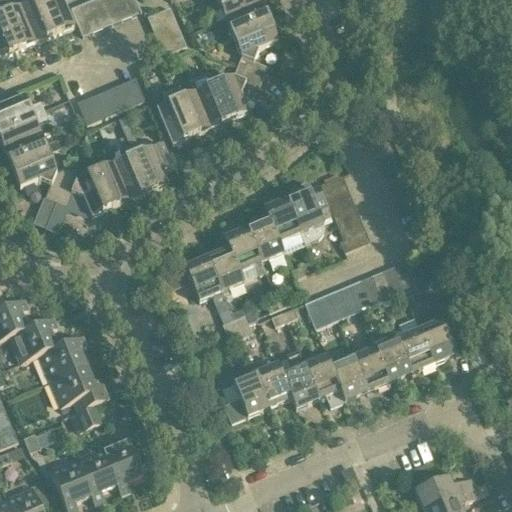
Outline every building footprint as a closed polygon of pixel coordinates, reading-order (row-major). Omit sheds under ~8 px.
[(27,0),(30,7),(20,11),(36,48),(55,40),(37,0),(27,0)] [(60,0),(37,0),(55,40),(74,32),(64,7),(60,0)] [(122,26),(112,3),(111,0),(103,0),(100,1),(103,7),(112,30),(122,26)] [(131,22),(122,0),(111,0),(112,3),(122,26),(131,22)] [(141,17),(134,0),(122,0),(131,22),(141,17)] [(204,10),(227,0),(202,0),(201,1),(204,10)] [(257,0),(227,0),(204,10),(208,18),(220,13),(224,23),(261,8),(257,0)] [(112,30),(103,7),(100,1),(91,5),(93,11),(102,34),(112,30)] [(5,4),(0,6),(0,15),(17,56),(36,48),(20,11),(10,16),(5,4)] [(102,34),(93,11),(91,5),(81,9),(93,38),(102,34)] [(229,34),(217,39),(220,48),(233,42),(269,27),(261,8),(224,23),(229,34)] [(93,38),(81,9),(71,13),(83,42),(93,38)] [(170,12),(147,21),(151,31),(174,22),(170,12)] [(0,63),(17,56),(0,15),(0,63)] [(174,22),(151,31),(155,41),(178,31),(174,22)] [(269,27),(233,42),(241,62),(237,71),(263,82),(267,71),(254,66),(258,55),(277,47),(269,27)] [(178,31),(155,41),(159,50),(182,41),(178,31)] [(182,41),(159,50),(163,61),(186,51),(182,41)] [(233,81),(213,89),(229,126),(249,118),(241,98),(245,87),(259,93),(263,82),(237,71),(233,81)] [(189,85),(194,97),(210,134),(229,126),(213,89),(208,77),(189,85)] [(135,83),(125,87),(135,110),(144,106),(135,83)] [(125,87),(115,91),(125,114),(135,110),(125,87)] [(179,90),(171,93),(191,142),(210,134),(194,97),(184,102),(179,90)] [(115,91),(106,95),(115,118),(125,114),(115,91)] [(167,109),(156,114),(172,150),(191,142),(171,93),(162,97),(167,109)] [(106,95),(96,99),(106,122),(115,118),(106,95)] [(96,99),(86,103),(96,126),(106,122),(96,99)] [(24,101),(0,110),(0,133),(44,115),(41,107),(28,112),(24,101)] [(86,103),(77,107),(87,130),(96,126),(86,103)] [(44,115),(0,133),(0,146),(4,155),(40,139),(36,129),(48,124),(44,115)] [(117,124),(127,148),(148,198),(168,189),(162,175),(172,171),(163,148),(141,157),(125,120),(117,124)] [(40,139),(4,155),(12,174),(48,158),(60,153),(57,145),(45,150),(40,139)] [(127,148),(108,156),(129,206),(148,198),(127,148)] [(108,156),(90,164),(95,177),(111,214),(129,206),(108,156)] [(48,158),(12,174),(20,193),(39,185),(50,189),(37,223),(47,227),(69,173),(68,173),(57,177),(48,158)] [(47,227),(44,234),(58,240),(66,218),(75,215),(91,222),(111,214),(95,177),(76,185),(71,174),(69,173),(47,227)] [(342,180),(319,189),(324,201),(346,191),(342,180)] [(287,203),(286,204),(301,239),(304,238),(307,245),(321,239),(322,238),(323,237),(324,236),(325,235),(326,233),(326,232),(327,231),(327,229),(327,227),(327,226),(331,224),(317,192),(309,195),(306,187),(305,187),(305,188),(290,194),(293,201),(287,203)] [(346,191),(324,201),(329,212),(351,203),(346,191)] [(263,212),(265,217),(268,223),(279,249),(280,248),(301,239),(286,204),(287,203),(286,203),(264,212),(263,212)] [(351,203),(329,212),(333,223),(356,213),(351,203)] [(356,213),(333,223),(338,234),(360,225),(356,213)] [(252,229),(246,232),(265,277),(270,275),(266,266),(284,259),(280,248),(279,249),(268,223),(265,217),(250,223),(252,229)] [(360,225),(338,234),(343,245),(365,236),(360,225)] [(221,234),(220,235),(228,253),(229,253),(239,278),(240,277),(253,272),(257,282),(265,278),(265,277),(246,232),(239,235),(236,228),(221,235),(221,234)] [(343,245),(339,246),(343,258),(370,247),(365,236),(343,245)] [(229,253),(228,253),(207,262),(222,297),(244,288),(240,277),(239,278),(229,253)] [(207,262),(184,271),(199,307),(212,301),(219,318),(229,314),(222,297),(207,262)] [(404,267),(393,272),(403,297),(415,292),(404,267)] [(302,270),(290,275),(294,285),(306,280),(302,270)] [(393,272),(382,276),(393,302),(403,297),(393,272)] [(382,276),(371,281),(381,306),(393,302),(382,276)] [(371,281),(360,286),(370,311),(381,306),(371,281)] [(360,286),(348,290),(359,316),(370,311),(360,286)] [(348,290),(337,295),(348,321),(359,316),(348,290)] [(337,295),(327,300),(337,325),(348,321),(337,295)] [(287,300),(276,304),(280,314),(291,309),(287,300)] [(327,300),(315,304),(326,330),(337,325),(327,300)] [(276,304),(265,309),(269,318),(280,314),(276,304)] [(315,304),(304,309),(315,334),(326,330),(315,304)] [(0,347),(2,347),(9,344),(9,343),(28,336),(28,335),(21,319),(29,316),(25,306),(0,316),(0,347)] [(293,313),(282,318),(285,327),(297,322),(293,313)] [(436,314),(414,324),(433,369),(466,356),(452,322),(441,326),(436,314)] [(282,318),(271,323),(275,332),(285,327),(282,318)] [(244,320),(233,324),(237,334),(248,329),(244,320)] [(233,324),(222,329),(226,339),(237,334),(233,324)] [(400,335),(394,337),(396,343),(411,379),(433,369),(414,324),(398,330),(400,335)] [(9,344),(2,347),(8,359),(15,359),(20,369),(19,369),(20,370),(38,362),(57,354),(50,337),(58,334),(54,325),(28,335),(28,336),(9,343),(9,344)] [(248,329),(237,334),(241,343),(252,338),(248,329)] [(237,334),(226,339),(230,348),(241,343),(237,334)] [(57,354),(38,362),(49,388),(86,373),(80,356),(87,353),(83,343),(57,354)] [(373,348),(374,352),(389,388),(411,379),(396,343),(387,347),(385,343),(373,348)] [(374,352),(352,362),(367,397),(389,388),(374,352)] [(297,355),(276,364),(278,367),(282,378),(281,379),(292,404),(291,404),(296,415),(318,405),(303,369),(297,355)] [(326,360),(303,369),(318,405),(325,402),(330,413),(344,407),(339,396),(340,396),(330,371),(331,371),(326,360)] [(331,371),(330,371),(340,396),(339,396),(344,407),(367,397),(352,362),(331,371)] [(261,363),(250,368),(254,377),(255,377),(270,413),(291,404),(292,404),(281,379),(282,378),(278,367),(265,372),(261,363)] [(240,405),(224,412),(231,429),(247,422),(247,423),(270,413),(255,377),(254,377),(250,368),(239,372),(243,382),(232,387),(240,405)] [(86,373),(49,388),(60,414),(73,408),(76,417),(85,414),(93,411),(93,412),(109,405),(101,386),(93,389),(86,373)] [(93,411),(85,414),(92,432),(100,429),(93,412),(93,411)] [(4,414),(0,415),(0,428),(8,425),(4,414)] [(85,414),(76,417),(84,436),(92,432),(85,414)] [(8,425),(0,428),(0,440),(13,436),(8,425)] [(13,436),(0,440),(0,453),(18,447),(13,436)] [(34,439),(23,444),(29,458),(40,454),(34,439)] [(128,443),(101,454),(117,491),(120,501),(130,497),(126,487),(143,480),(128,443)] [(101,454),(76,465),(91,502),(95,511),(104,507),(100,498),(117,491),(101,454)] [(7,457),(0,460),(0,469),(10,466),(7,457)] [(76,465),(49,475),(64,511),(76,511),(75,509),(91,502),(76,465)] [(448,482),(414,496),(421,511),(428,511),(476,492),(472,483),(452,491),(448,482)] [(476,492),(428,511),(461,511),(460,510),(480,502),(476,492)] [(39,511),(32,494),(6,505),(8,511),(39,511)]
